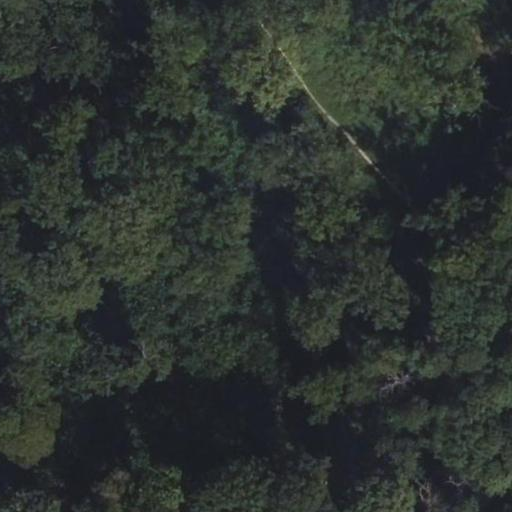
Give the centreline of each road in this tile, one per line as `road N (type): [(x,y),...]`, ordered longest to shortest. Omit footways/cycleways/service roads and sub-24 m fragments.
road 1 (track): [(318,511),(511,100)]
road 2 (track): [(511,342),(459,257),(362,174),(254,0)]
